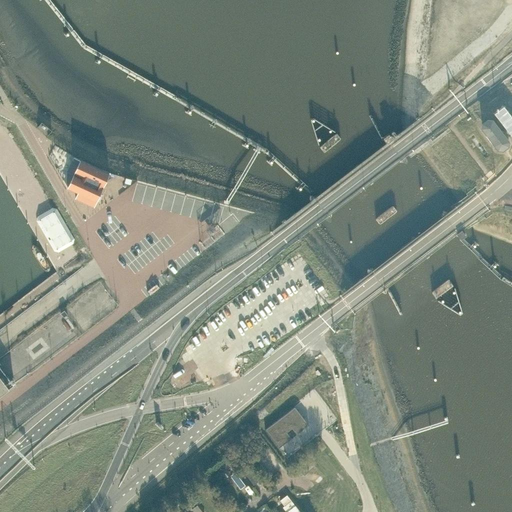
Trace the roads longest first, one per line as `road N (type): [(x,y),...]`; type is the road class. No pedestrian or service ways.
road 1 (motorway): [(511,63),(133,356),(0,478)]
road 2 (motorway): [(95,511),(232,393),(511,175)]
road 3 (unclassified): [(0,405),(133,302),(17,120)]
road 4 (unknown): [(0,342),(104,262)]
